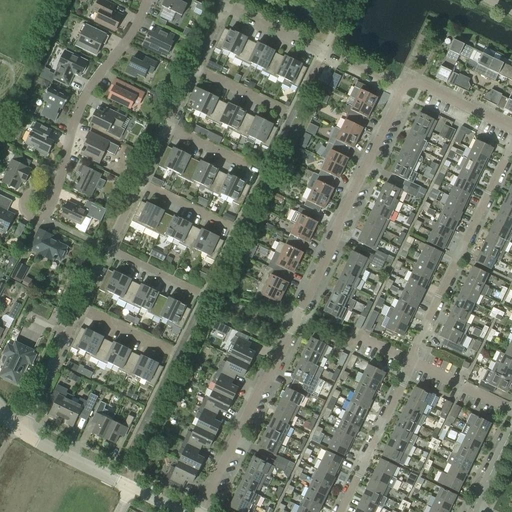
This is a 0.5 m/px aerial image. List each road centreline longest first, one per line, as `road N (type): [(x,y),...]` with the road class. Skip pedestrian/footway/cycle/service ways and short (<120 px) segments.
road 1 (residential): [(398,94),(199,511)]
road 2 (residential): [(408,362),(511,147)]
road 3 (residential): [(52,194),(74,117),(146,0)]
road 4 (residential): [(341,511),(408,362)]
road 5 (residential): [(20,431),(79,306)]
road 6 (residential): [(511,128),(418,83),(398,94)]
road 7 (tertiary): [(128,489),(20,431)]
